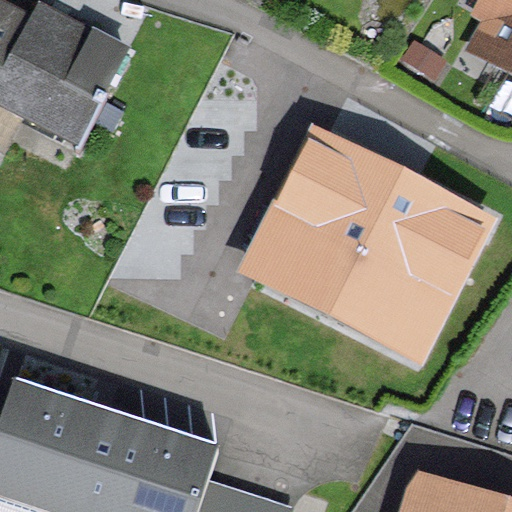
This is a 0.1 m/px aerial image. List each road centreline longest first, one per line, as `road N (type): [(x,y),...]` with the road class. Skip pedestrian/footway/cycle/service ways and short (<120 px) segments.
road 1 (residential): [(511,167),(240,15),(193,0)]
road 2 (residential): [(0,312),(321,413)]
